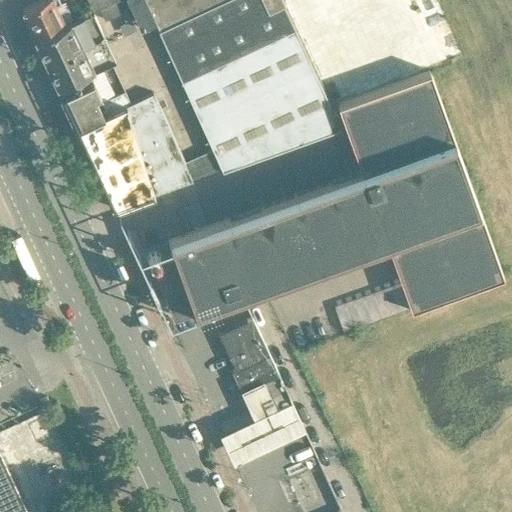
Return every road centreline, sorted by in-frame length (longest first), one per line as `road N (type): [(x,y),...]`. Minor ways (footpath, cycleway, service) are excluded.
road 1 (secondary): [(212,511),(0,46)]
road 2 (secondary): [(0,152),(174,511)]
